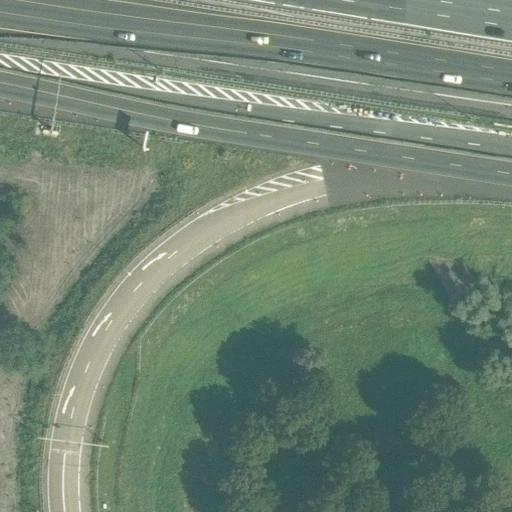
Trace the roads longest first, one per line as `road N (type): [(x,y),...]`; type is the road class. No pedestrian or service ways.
road 1 (motorway): [(64,511),(64,451),(88,368),(106,330),(171,260),(243,213),(292,197),(382,180),(511,172)]
road 2 (motorway): [(0,4),(511,82)]
road 3 (motorway): [(0,81),(511,149)]
road 4 (motorway): [(511,19),(390,0)]
